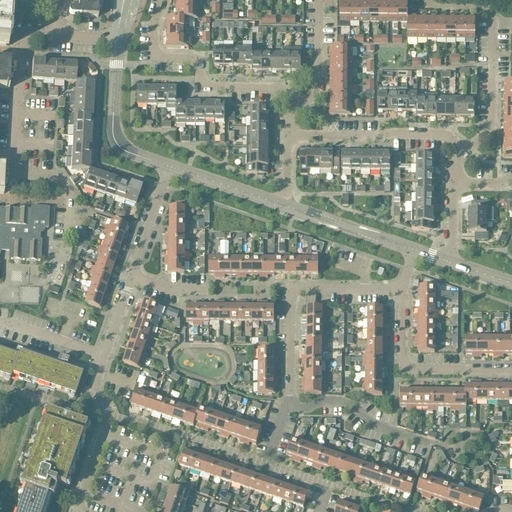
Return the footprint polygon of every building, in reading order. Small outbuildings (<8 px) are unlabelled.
[(98,17),(98,0),(78,0),(78,10),(71,10),(70,10),(69,11),(69,12),(68,13),(69,14),(69,15),(70,16),(71,16),(98,17)] [(198,9),(197,0),(176,0),(176,9),(198,9)] [(350,22),(350,0),(339,0),(339,22),(350,22)] [(359,22),(360,0),(350,0),(350,22),(359,22)] [(369,22),(369,1),(360,0),(359,22),(369,22)] [(378,22),(379,1),(369,1),(369,22),(378,22)] [(388,22),(388,1),(379,1),(378,22),(388,22)] [(398,22),(398,1),(388,1),(388,22),(398,22)] [(408,17),(408,1),(398,1),(398,22),(407,22),(407,17),(408,17)] [(11,27),(11,24),(12,24),(12,14),(10,14),(10,5),(0,4),(0,45),(8,46),(9,37),(11,37),(12,27),(11,27)] [(198,19),(198,9),(176,9),(176,18),(176,19),(189,19),(198,19)] [(417,17),(408,17),(407,17),(407,22),(407,39),(417,39),(417,17)] [(427,39),(427,17),(417,17),(417,39),(427,39)] [(436,39),(437,17),(427,17),(427,39),(436,39)] [(446,39),(446,17),(437,17),(436,39),(446,39)] [(456,39),(456,17),(446,17),(446,39),(456,39)] [(465,39),(465,17),(456,17),(456,39),(465,39)] [(475,39),(475,18),(465,17),(465,39),(475,39)] [(189,28),(189,19),(176,19),(176,18),(167,18),(167,28),(189,28)] [(188,38),(189,28),(167,28),(167,38),(188,38)] [(188,48),(188,38),(167,38),(167,48),(188,48)] [(352,57),(352,47),(330,47),(330,57),(352,57)] [(291,72),(291,48),(281,48),(281,54),(281,72),(291,72)] [(301,72),(301,48),(291,48),(291,72),(301,72)] [(223,67),(224,49),(214,49),(213,67),(223,67)] [(233,67),(233,49),(224,49),(223,67),(233,67)] [(243,67),(243,49),(233,49),(233,67),(243,67)] [(252,67),(252,54),(253,54),(253,49),(243,49),(243,67),(252,67)] [(262,54),(253,54),(252,54),(252,67),(252,71),(262,72),(262,54)] [(272,72),(272,54),(262,54),(262,72),(272,72)] [(281,72),(281,54),(272,54),(272,72),(281,72)] [(352,67),(352,57),(330,57),(330,67),(352,67)] [(0,166),(0,88),(9,89),(10,61),(0,60),(0,194),(4,194),(5,167),(0,166)] [(42,80),(43,62),(32,61),(31,80),(42,80)] [(53,81),(54,62),(43,62),(42,80),(53,81)] [(64,82),(65,63),(54,62),(53,81),(64,82)] [(83,75),(79,71),(76,71),(77,63),(65,63),(64,82),(75,82),(83,75)] [(352,77),(352,67),(330,67),(330,76),(352,77)] [(94,94),(94,83),(87,82),(87,79),(83,75),(75,82),(75,93),(94,94)] [(351,86),(352,77),(330,76),(330,86),(351,86)] [(351,96),(351,86),(330,86),(330,96),(351,96)] [(147,106),(147,88),(137,88),(137,106),(147,106)] [(157,106),(157,88),(147,88),(147,106),(157,106)] [(167,106),(167,88),(157,88),(157,106),(167,106)] [(167,106),(167,110),(176,110),(176,106),(176,103),(177,103),(177,98),(177,88),(167,88),(167,106)] [(388,112),(388,89),(378,89),(378,112),(388,112)] [(397,112),(398,89),(388,89),(388,112),(397,112)] [(407,112),(407,94),(407,89),(398,89),(397,112),(407,112)] [(93,105),(94,94),(75,93),(74,104),(93,105)] [(416,112),(417,99),(417,94),(407,94),(407,112),(416,112)] [(426,117),(426,94),(417,94),(417,99),(416,112),(416,117),(426,117)] [(436,117),(436,99),(436,94),(426,94),(426,117),(436,117)] [(351,106),(351,96),(330,96),(330,105),(351,106)] [(445,117),(446,99),(436,99),(436,117),(445,117)] [(455,117),(455,99),(446,99),(445,117),(455,117)] [(464,118),(465,100),(455,99),(455,117),(464,118)] [(475,118),(475,100),(465,100),(464,118),(475,118)] [(186,103),(177,103),(176,103),(176,106),(176,110),(176,120),(176,124),(186,125),(186,103)] [(195,125),(195,103),(186,103),(186,125),(195,125)] [(205,121),(205,103),(195,103),(195,125),(205,125),(205,121)] [(215,121),(215,103),(205,103),(205,121),(215,121)] [(225,121),(225,103),(215,103),(215,121),(225,121)] [(92,116),(93,105),(74,104),(73,115),(92,116)] [(351,116),(351,106),(330,105),(330,115),(351,116)] [(268,118),(269,108),(251,108),(250,118),(268,118)] [(92,127),(92,116),(73,115),(73,126),(92,127)] [(268,128),(268,118),(250,118),(250,128),(268,128)] [(91,137),(92,127),(73,126),(72,136),(91,137)] [(268,128),(250,128),(246,128),(246,137),(268,137),(268,128)] [(511,139),(511,130),(504,130),(503,140),(511,139)] [(91,148),(91,137),(72,136),(72,147),(91,148)] [(268,147),(268,137),(246,137),(246,147),(268,147)] [(511,149),(511,139),(503,140),(503,149),(511,149)] [(90,159),(91,148),(72,147),(71,158),(90,159)] [(268,156),(268,147),(246,147),(246,156),(268,156)] [(511,159),(511,149),(503,149),(503,159),(511,159)] [(320,171),(320,152),(308,152),(308,150),(300,150),(300,175),(308,175),(308,170),(320,171)] [(339,175),(339,150),(332,150),(332,152),(320,152),(320,171),(332,171),(332,175),(339,175)] [(351,171),(351,153),(341,153),(341,171),(351,171)] [(361,171),(361,153),(351,153),(351,171),(361,171)] [(370,171),(370,153),(361,153),(361,171),(370,171)] [(380,171),(380,153),(370,153),(370,171),(380,171)] [(390,171),(390,153),(380,153),(380,171),(390,171)] [(434,165),(434,155),(416,155),(416,165),(434,165)] [(268,167),(268,156),(246,156),(246,173),(252,175),(264,175),(264,167),(268,167)] [(90,170),(90,159),(71,158),(70,169),(80,170),(80,172),(82,175),(90,170)] [(434,175),(434,165),(416,165),(416,175),(434,175)] [(94,191),(100,173),(90,170),(82,175),(84,178),(86,179),(83,188),(94,191)] [(104,195),(110,177),(100,173),(94,191),(104,195)] [(434,185),(434,175),(416,175),(416,184),(434,185)] [(114,198),(121,180),(110,177),(104,195),(114,198)] [(125,202),(131,184),(121,180),(114,198),(125,202)] [(135,206),(141,188),(131,184),(125,202),(135,206)] [(434,194),(434,185),(416,184),(416,194),(434,194)] [(434,204),(434,194),(416,194),(416,203),(434,204)] [(486,222),(486,210),(488,210),(488,202),(475,202),(475,209),(469,209),(468,221),(486,222)] [(434,204),(416,203),(412,203),(412,213),(434,213),(434,204)] [(40,262),(41,244),(42,240),(39,240),(40,233),(42,233),(44,231),(45,229),(48,229),(49,209),(30,208),(30,210),(17,210),(17,209),(16,209),(16,210),(3,209),(3,208),(2,208),(2,209),(0,208),(0,255),(0,251),(9,252),(8,260),(9,260),(9,259),(24,260),(24,261),(25,261),(25,260),(40,261),(40,262)] [(187,214),(187,208),(170,208),(170,219),(189,219),(189,215),(187,214)] [(434,223),(434,213),(412,213),(412,229),(418,231),(430,232),(430,223),(434,223)] [(187,231),(187,224),(189,224),(189,219),(170,219),(170,229),(170,230),(185,230),(185,231),(187,231)] [(124,237),(127,226),(111,221),(109,227),(106,226),(105,231),(124,237)] [(486,233),(486,222),(468,221),(468,233),(474,233),(474,241),(488,241),(488,233),(486,233)] [(185,241),(185,231),(185,230),(170,230),(170,229),(168,229),(168,236),(165,236),(165,240),(185,241)] [(120,247),(124,237),(105,231),(104,235),(106,236),(104,241),(120,247)] [(185,252),(185,241),(165,240),(165,245),(168,245),(168,251),(185,252)] [(117,257),(120,247),(104,241),(102,247),(99,247),(98,251),(117,257)] [(113,267),(117,257),(98,251),(96,255),(99,256),(97,262),(113,267)] [(185,262),(185,252),(168,251),(167,257),(165,257),(165,262),(185,262)] [(285,274),(285,255),(281,254),(281,257),(274,257),(274,259),(274,274),(275,274),(285,274)] [(296,275),(296,257),(290,257),(290,255),(285,255),(285,274),(296,275)] [(307,275),(307,255),(302,255),(302,257),(296,257),(296,275),(307,275)] [(318,275),(318,258),(311,257),(311,255),(307,255),(307,275),(318,275)] [(220,279),(220,259),(209,258),(208,276),(215,276),(215,279),(220,279)] [(231,276),(231,259),(220,259),(220,279),(224,279),(224,276),(231,276)] [(241,279),(242,259),(231,259),(231,276),(237,276),(237,279),(241,279)] [(252,276),(252,259),(242,259),(241,279),(246,279),(246,276),(252,276)] [(263,279),(263,259),(252,259),(252,276),(258,276),(258,279),(263,279)] [(274,259),(263,259),(263,279),(268,279),(268,276),(275,276),(275,274),(274,274),(274,259)] [(110,278),(113,267),(97,262),(95,268),(92,267),(91,271),(110,278)] [(185,274),(185,262),(165,262),(165,267),(167,267),(167,273),(185,274)] [(106,288),(110,278),(91,271),(89,276),(92,277),(90,283),(91,283),(106,288)] [(106,295),(108,288),(106,288),(91,283),(88,293),(107,300),(108,295),(106,295)] [(437,294),(437,287),(420,287),(420,298),(440,298),(440,294),(437,294)] [(105,304),(107,300),(88,293),(84,304),(101,309),(103,303),(105,304)] [(437,310),(437,303),(440,303),(440,298),(420,298),(419,308),(419,309),(435,309),(435,310),(437,310)] [(155,317),(159,306),(143,301),(141,307),(138,306),(136,311),(155,317)] [(219,322),(219,302),(215,302),(215,305),(208,305),(208,307),(209,307),(208,322),(209,322),(219,322)] [(230,322),(230,305),(224,305),(224,302),(219,302),(219,322),(230,322)] [(241,323),(241,303),(237,302),(237,305),(230,305),(230,322),(241,323)] [(252,323),(252,305),(246,305),(246,303),(241,303),(241,323),(252,323)] [(263,323),(263,303),(258,303),(258,305),(252,305),(252,323),(263,323)] [(274,323),(274,305),(267,305),(267,303),(263,303),(263,323),(274,323)] [(198,326),(198,306),(187,306),(187,324),(193,324),(193,326),(198,326)] [(208,322),(209,307),(208,307),(198,306),(198,326),(202,327),(202,324),(209,324),(209,322),(208,322)] [(324,314),(324,307),(307,307),(307,319),(327,319),(327,314),(324,314)] [(385,315),(385,308),(368,308),(368,320),(387,320),(387,315),(385,315)] [(435,320),(435,310),(435,309),(419,309),(419,308),(418,308),(418,315),(415,315),(415,320),(435,320)] [(152,327),(155,317),(136,311),(135,315),(138,316),(135,322),(137,323),(137,322),(152,327)] [(324,330),(324,324),(327,324),(327,319),(307,319),(307,330),(324,330)] [(384,330),(384,324),(387,324),(387,320),(368,320),(367,330),(384,330)] [(435,331),(435,320),(415,320),(415,324),(417,324),(417,331),(435,331)] [(151,333),(153,327),(152,327),(137,322),(137,323),(134,332),(152,339),(154,334),(151,333)] [(324,336),(324,330),(307,330),(307,341),(326,341),(326,336),(324,336)] [(384,337),(384,330),(367,330),(367,341),(387,341),(387,337),(384,337)] [(435,341),(435,331),(417,331),(417,337),(415,337),(415,341),(435,341)] [(151,343),(152,339),(134,332),(130,343),(146,348),(148,342),(151,343)] [(477,358),(477,338),(465,338),(465,355),(472,355),(472,358),(477,358)] [(488,355),(488,338),(477,338),(477,358),(481,358),(482,355),(488,355)] [(498,358),(499,338),(488,338),(488,355),(494,355),(494,358),(498,358)] [(509,356),(510,339),(499,338),(498,358),(503,358),(503,355),(509,356)] [(324,352),(324,345),(326,345),(326,341),(307,341),(307,351),(322,351),(322,352),(324,352)] [(384,352),(384,346),(387,346),(387,341),(367,341),(367,351),(367,352),(382,352),(384,352)] [(435,353),(435,341),(415,341),(415,346),(417,346),(417,352),(435,353)] [(144,354),(146,348),(130,343),(127,353),(145,359),(147,355),(144,354)] [(276,357),(276,350),(258,350),(258,361),(278,362),(278,357),(276,357)] [(69,370),(72,362),(59,358),(56,365),(18,353),(17,357),(0,351),(0,376),(10,380),(11,375),(74,397),(82,374),(69,370)] [(321,362),(322,352),(322,351),(307,351),(305,351),(304,357),(302,357),(302,362),(321,362)] [(382,363),(382,352),(367,352),(367,351),(365,351),(365,358),(363,358),(362,363),(382,363)] [(144,363),(145,359),(127,353),(123,364),(139,369),(141,363),(144,363)] [(275,372),(275,366),(278,366),(278,362),(258,361),(258,372),(275,372)] [(321,373),(321,362),(302,362),(302,366),(304,366),(304,372),(321,373)] [(382,373),(382,363),(362,363),(362,367),(365,367),(365,373),(382,373)] [(275,378),(275,372),(258,372),(258,383),(278,383),(278,378),(275,378)] [(321,384),(321,373),(304,372),(304,378),(302,378),(301,383),(321,384)] [(382,384),(382,373),(365,373),(365,379),(362,379),(362,384),(382,384)] [(476,402),(476,382),(472,382),(472,384),(465,384),(465,391),(465,392),(465,402),(466,402),(476,402)] [(487,402),(487,385),(481,384),(481,382),(476,382),(476,402),(487,402)] [(498,402),(498,382),(493,382),(493,385),(487,385),(487,402),(498,402)] [(509,402),(509,385),(502,385),(502,382),(498,382),(498,402),(509,402)] [(275,394),(275,388),(278,388),(278,383),(258,383),(258,394),(275,394)] [(321,395),(321,384),(301,383),(301,388),(304,388),(304,395),(321,395)] [(382,396),(382,384),(362,384),(362,388),(365,388),(365,395),(382,396)] [(142,409),(148,390),(144,389),(143,391),(137,389),(131,406),(142,409)] [(152,413),(158,396),(152,394),(152,392),(148,390),(142,409),(152,413)] [(411,411),(411,391),(400,391),(399,408),(406,408),(406,411),(411,411)] [(422,408),(422,391),(411,391),(411,411),(415,411),(415,408),(422,408)] [(432,411),(433,391),(422,391),(422,408),(428,408),(428,411),(432,411)] [(443,409),(444,391),(433,391),(432,411),(437,411),(437,409),(443,409)] [(455,411),(455,391),(444,391),(443,409),(450,409),(450,411),(455,411)] [(465,402),(465,392),(465,391),(455,391),(455,411),(459,411),(459,409),(466,409),(466,402),(465,402)] [(162,416),(169,397),(164,396),(163,398),(158,396),(152,413),(162,416)] [(172,420),(178,403),(172,401),(173,399),(169,397),(162,416),(172,420)] [(183,423),(189,404),(185,403),(184,405),(178,403),(172,420),(183,423)] [(194,425),(199,410),(198,410),(193,408),(193,406),(189,404),(183,423),(194,427),(194,425)] [(203,430),(210,412),(199,408),(198,410),(199,410),(194,425),(200,427),(199,429),(203,430)] [(67,487),(69,481),(89,424),(49,410),(25,479),(30,480),(19,511),(44,511),(50,496),(58,499),(63,486),(67,487)] [(215,432),(220,415),(210,412),(203,430),(208,432),(208,430),(215,432)] [(224,437),(230,419),(220,415),(215,432),(220,434),(220,436),(224,437)] [(235,438),(241,422),(230,419),(224,437),(229,439),(229,436),(235,438)] [(244,444),(251,426),(241,422),(235,438),(241,441),(240,443),(244,444)] [(256,446),(262,429),(251,426),(244,444),(249,446),(250,443),(256,446)] [(296,462),(302,443),(292,439),(286,456),(292,458),(292,460),(296,462)] [(307,463),(313,446),(302,443),(296,462),(300,464),(301,461),(307,463)] [(316,469),(323,450),(313,446),(307,463),(313,465),(312,468),(316,469)] [(444,456),(442,452),(441,450),(432,447),(430,452),(438,455),(440,458),(444,456)] [(190,470),(197,451),(192,450),(192,452),(185,450),(179,466),(190,470)] [(327,470),(333,453),(323,450),(316,469),(321,471),(322,468),(327,470)] [(200,473),(206,457),(200,455),(201,452),(197,451),(190,470),(200,473)] [(337,476),(343,457),(333,453),(327,470),(333,472),(333,475),(337,476)] [(211,477),(217,458),(213,456),(212,459),(206,457),(200,473),(211,477)] [(348,477),(354,461),(343,457),(337,476),(341,478),(342,475),(348,477)] [(221,480),(226,464),(221,462),(222,459),(217,458),(211,477),(221,480)] [(358,483),(364,464),(354,461),(348,477),(354,479),(353,482),(358,483)] [(231,484),(238,465),(233,463),(233,466),(226,464),(221,480),(231,484)] [(369,482),(374,468),(374,467),(364,464),(358,483),(362,485),(363,482),(369,484),(370,483),(369,482)] [(241,487),(247,471),(241,469),(242,466),(238,465),(231,484),(241,487)] [(379,486),(386,467),(381,466),(381,468),(374,466),(374,467),(374,468),(369,482),(370,483),(379,486)] [(390,489),(395,473),(389,471),(390,469),(386,467),(379,486),(390,489)] [(251,491),(258,472),(254,470),(253,473),(247,471),(241,487),(251,491)] [(262,494),(268,478),(262,476),(262,473),(258,472),(251,491),(262,494)] [(400,493),(406,474),(402,473),(401,475),(395,473),(390,489),(400,493)] [(410,497),(416,480),(410,478),(410,476),(406,474),(400,493),(410,497)] [(426,499),(432,479),(422,476),(416,492),(423,495),(422,497),(426,499)] [(272,498),(279,479),(275,478),(274,480),(268,478),(262,494),(272,498)] [(283,501),(288,485),(282,483),(283,481),(279,479),(272,498),(283,501)] [(437,500),(443,483),(432,479),(426,499),(430,500),(431,498),(437,500)] [(446,506),(453,486),(443,483),(437,500),(443,502),(442,504),(446,506)] [(293,505),(299,486),(295,485),(294,487),(288,485),(283,501),(293,505)] [(303,508),(309,492),(303,490),(304,488),(299,486),(293,505),(303,508)] [(457,507),(463,490),(453,486),(446,506),(451,507),(452,505),(457,507)] [(185,504),(189,494),(172,488),(168,498),(185,504)] [(465,511),(467,511),(473,493),(463,490),(457,507),(463,509),(462,511),(465,511)] [(473,511),(479,511),(484,497),(473,493),(467,511),(471,511),(472,511),(473,511)] [(174,511),(182,511),(185,504),(168,498),(165,509),(174,511)] [(347,511),(351,501),(347,500),(346,502),(340,500),(335,511),(347,511)] [(359,511),(361,507),(355,505),(355,503),(351,501),(347,511),(359,511)]
